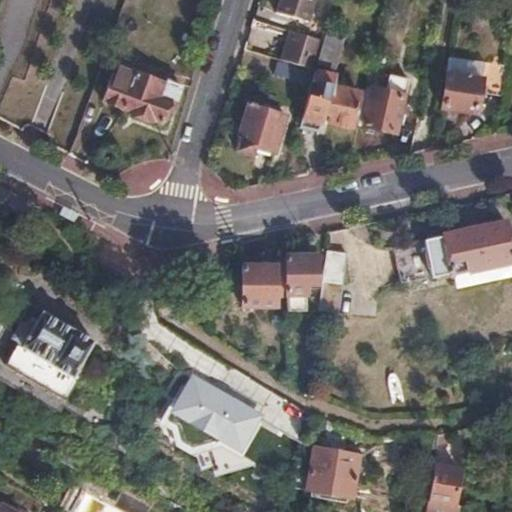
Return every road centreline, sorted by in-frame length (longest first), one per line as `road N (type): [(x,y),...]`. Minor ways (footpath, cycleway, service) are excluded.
road 1 (residential): [(169,221),(219,220),(511,159)]
road 2 (residential): [(169,221),(237,0)]
road 3 (residential): [(0,153),(84,197),(147,222),(169,221)]
